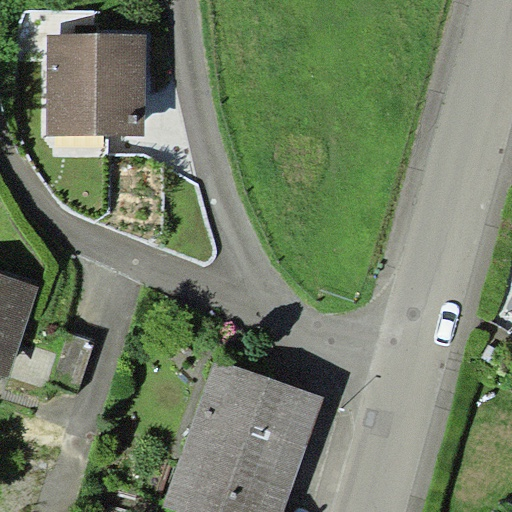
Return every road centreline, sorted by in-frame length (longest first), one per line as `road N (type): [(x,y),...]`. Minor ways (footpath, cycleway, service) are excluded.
road 1 (residential): [(422,359),(510,0)]
road 2 (residential): [(0,148),(28,208),(89,244),(284,322)]
road 3 (residential): [(187,0),(202,121),(235,232),(284,322)]
road 4 (residential): [(371,511),(422,359)]
road 5 (residential): [(284,322),(422,359)]
